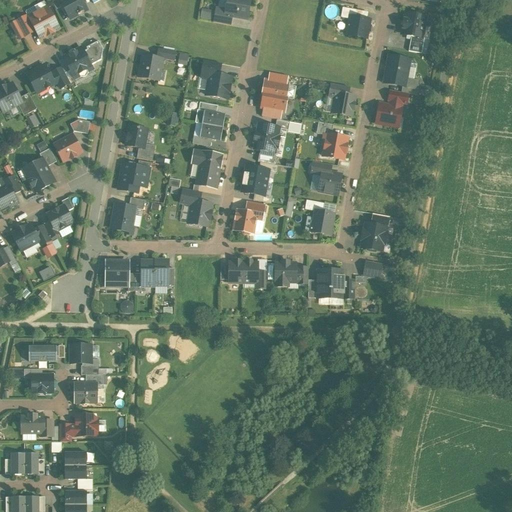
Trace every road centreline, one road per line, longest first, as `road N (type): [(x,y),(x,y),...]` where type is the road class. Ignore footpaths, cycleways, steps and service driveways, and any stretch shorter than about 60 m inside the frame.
road 1 (residential): [(453,0),(397,331),(511,357)]
road 2 (residential): [(216,250),(339,253),(388,8),(345,0)]
road 3 (residential): [(261,0),(216,250)]
road 4 (residential): [(102,172),(132,2)]
road 5 (residential): [(132,2),(0,76)]
road 6 (residential): [(13,322),(74,326),(89,249)]
road 7 (residential): [(89,249),(216,250)]
